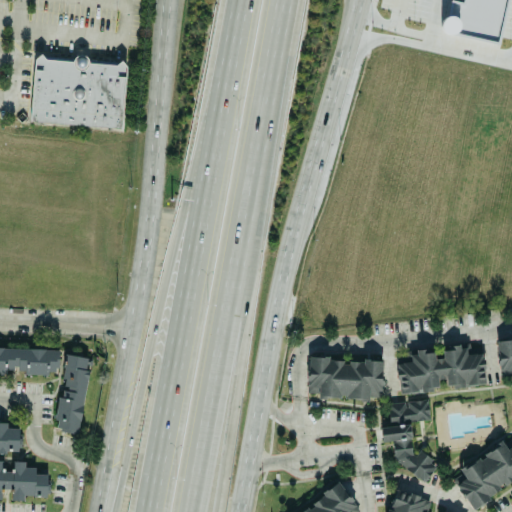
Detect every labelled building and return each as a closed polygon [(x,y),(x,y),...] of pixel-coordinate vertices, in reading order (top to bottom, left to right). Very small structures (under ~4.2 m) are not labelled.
[(30,121),(121,127),(125,63),(35,57),(30,121)] [(511,339),(496,341),(499,378),(511,377),(511,339)] [(399,393),(442,387),(485,382),(481,352),(466,354),(465,344),(449,346),(449,349),(441,350),(442,356),(433,357),(432,349),(394,354),(399,393)] [(58,349),(0,346),(0,372),(57,374),(58,349)] [(78,433),(89,358),(67,354),(61,396),(59,396),(53,429),(78,433)] [(382,360),(308,357),(306,395),(369,397),(369,396),(381,397),(382,360)] [(388,401),(389,421),(429,420),(428,399),(388,401)] [(0,450),(18,451),(18,428),(6,427),(6,421),(0,420),(0,450)] [(381,425),(381,440),(392,440),(393,460),(402,460),(403,476),(431,475),(430,453),(418,454),(417,440),(410,440),(410,424),(381,425)] [(511,481),(511,444),(506,448),(502,442),(459,469),(461,473),(452,478),(470,507),(511,481)] [(47,495),(46,472),(35,473),(35,466),(25,466),(24,458),(0,458),(0,488),(11,489),(11,499),(23,499),(23,496),(47,495)] [(296,511),(349,511),(356,506),(339,481),(309,501),(310,502),(296,511)] [(428,511),(432,501),(395,489),(388,509),(386,511),(428,511)]
